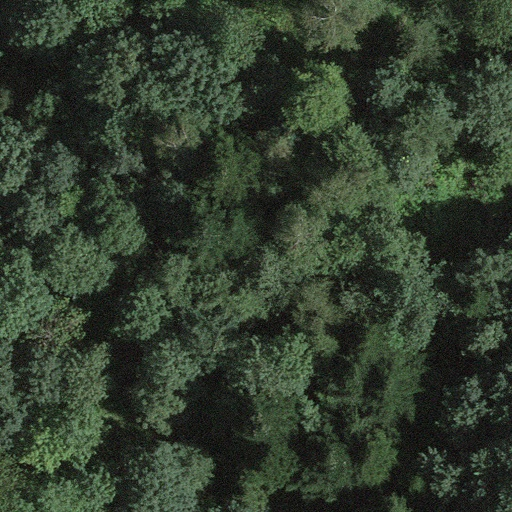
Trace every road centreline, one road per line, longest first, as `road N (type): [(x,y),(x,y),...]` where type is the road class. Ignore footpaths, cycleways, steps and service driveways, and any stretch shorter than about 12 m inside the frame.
road 1 (track): [(359,0),(135,291)]
road 2 (track): [(57,511),(104,465),(135,291)]
